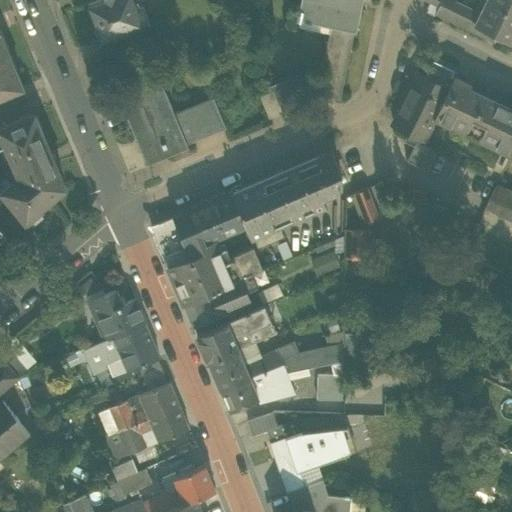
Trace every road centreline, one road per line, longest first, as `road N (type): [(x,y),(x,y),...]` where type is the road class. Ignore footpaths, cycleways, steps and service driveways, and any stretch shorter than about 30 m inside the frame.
road 1 (residential): [(125,213),(371,117),(402,25)]
road 2 (residential): [(247,511),(125,213)]
road 3 (residential): [(125,213),(33,0)]
road 4 (residential): [(125,213),(0,316)]
road 5 (residential): [(402,25),(511,76)]
